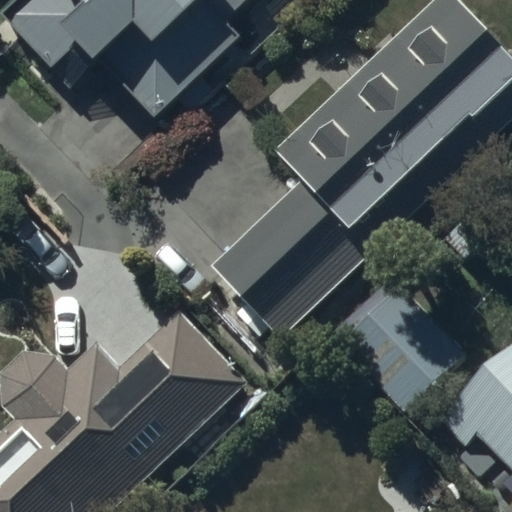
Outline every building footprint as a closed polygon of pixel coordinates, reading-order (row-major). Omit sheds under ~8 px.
[(44,0),(6,35),(57,90),(77,71),(103,98),(112,89),(160,141),(250,57),(234,41),(264,13),(251,0),(44,0)] [(285,354),(511,136),(511,80),(445,10),(280,168),(307,196),(216,283),(285,354)] [(410,416),(470,358),(417,303),(357,361),(410,416)] [(0,511),(132,511),(255,397),(187,325),(127,381),(101,354),(71,382),(60,371),(28,367),(6,388),(10,421),(19,431),(0,449),(0,511)] [(511,466),(511,354),(446,420),(470,443),(479,434),(511,466)]
